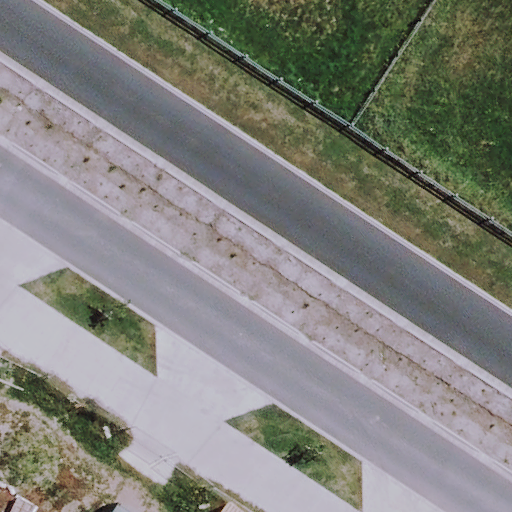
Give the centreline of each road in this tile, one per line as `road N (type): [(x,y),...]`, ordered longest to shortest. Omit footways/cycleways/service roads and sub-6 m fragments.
road 1 (residential): [(0,17),(511,355)]
road 2 (residential): [(509,511),(0,176)]
